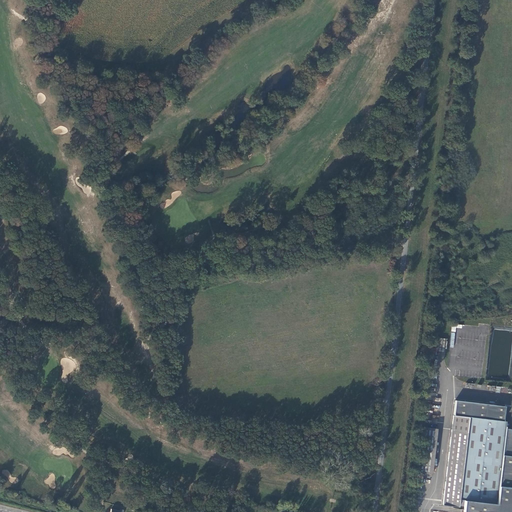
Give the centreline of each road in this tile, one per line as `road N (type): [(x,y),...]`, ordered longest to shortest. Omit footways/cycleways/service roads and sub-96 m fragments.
road 1 (unclassified): [(373,511),(432,0)]
road 2 (unknown): [(421,511),(439,451),(449,365),(477,368)]
